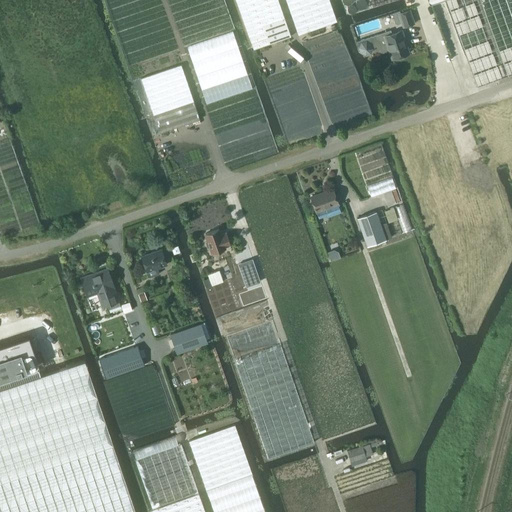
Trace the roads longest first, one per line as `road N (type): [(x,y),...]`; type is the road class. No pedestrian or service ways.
road 1 (unclassified): [(0,257),(511,85)]
road 2 (track): [(343,511),(274,316)]
